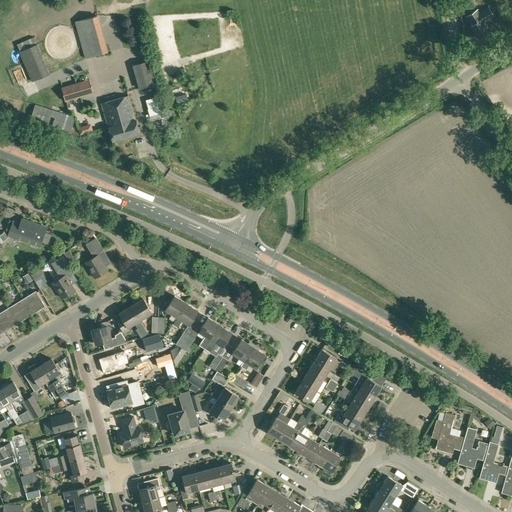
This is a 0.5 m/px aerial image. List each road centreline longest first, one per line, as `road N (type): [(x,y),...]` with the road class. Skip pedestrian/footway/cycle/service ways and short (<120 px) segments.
road 1 (primary): [(228,249),(372,325),(511,414)]
road 2 (primary): [(511,395),(237,236)]
road 3 (residential): [(236,442),(295,345),(173,263),(141,272)]
road 4 (primary): [(237,236),(0,138)]
road 5 (primary): [(0,153),(228,249)]
road 6 (unclassified): [(253,211),(459,78)]
road 7 (residential): [(141,272),(118,236),(0,190)]
road 8 (residential): [(112,473),(69,320)]
road 9 (residential): [(112,473),(236,442)]
road 10 (residential): [(342,503),(236,442)]
